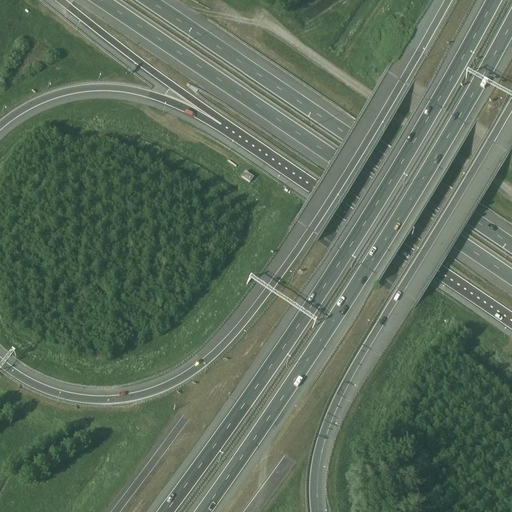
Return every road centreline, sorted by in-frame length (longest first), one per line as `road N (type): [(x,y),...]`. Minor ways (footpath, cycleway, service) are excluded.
road 1 (motorway): [(447,0),(310,231),(233,337),(206,360),(156,392),(95,400),(38,387),(0,363)]
road 2 (motorway): [(494,0),(345,254),(167,511)]
road 3 (motorway): [(204,511),(366,268),(511,21)]
road 4 (motorway): [(98,0),(511,277)]
road 5 (motorway): [(314,511),(317,452),(344,385),(511,102)]
road 6 (motorway): [(511,245),(145,0)]
road 7 (motorway): [(221,125),(511,321)]
road 8 (motorway): [(0,125),(49,96),(99,87),(155,96),(221,125)]
road 9 (motorway): [(59,0),(221,125)]
